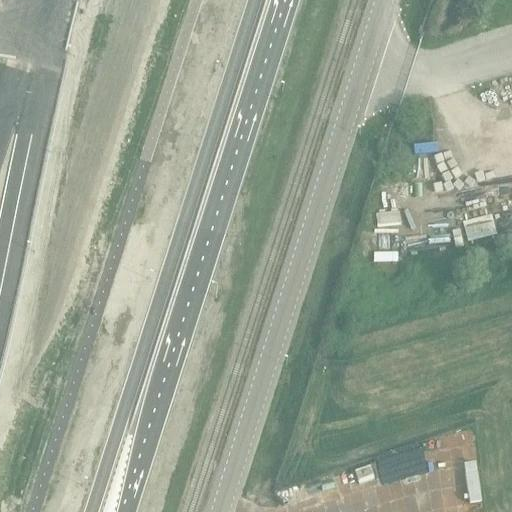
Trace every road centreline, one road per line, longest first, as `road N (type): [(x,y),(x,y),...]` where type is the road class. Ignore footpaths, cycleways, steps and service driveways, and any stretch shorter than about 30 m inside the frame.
road 1 (secondary): [(256,0),(87,511)]
road 2 (secondary): [(125,511),(291,0)]
road 3 (unclassified): [(217,511),(383,0)]
road 4 (motorway): [(0,254),(53,0)]
